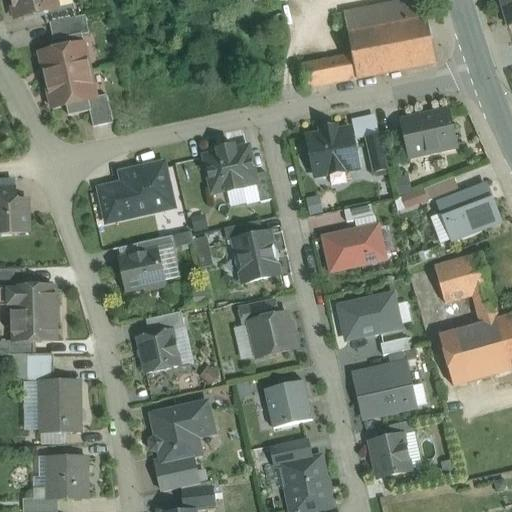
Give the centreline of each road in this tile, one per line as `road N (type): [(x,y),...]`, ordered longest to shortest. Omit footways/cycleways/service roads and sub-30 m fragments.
road 1 (residential): [(273,117),(360,511)]
road 2 (residential): [(54,166),(96,290),(137,511)]
road 3 (residential): [(273,117),(54,166)]
road 4 (residential): [(486,75),(273,117)]
road 5 (residential): [(0,37),(54,166)]
